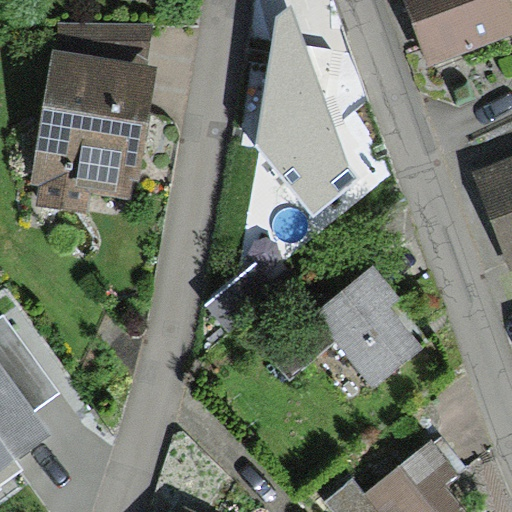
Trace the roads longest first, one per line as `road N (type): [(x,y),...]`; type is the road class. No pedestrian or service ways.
road 1 (residential): [(225,0),(171,342),(120,511)]
road 2 (residential): [(363,0),(511,393)]
